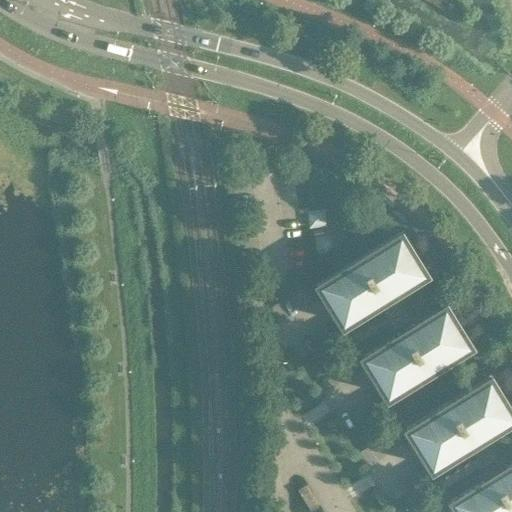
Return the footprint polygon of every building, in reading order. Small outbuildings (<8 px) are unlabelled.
[(322,212),(311,214),(312,225),(323,223),(322,212)] [(322,285),(345,324),(427,273),(403,235),(322,285)] [(471,345),(447,307),(366,357),(390,396),(471,345)] [(411,429),(435,468),(511,419),(511,411),(492,379),(411,429)] [(511,511),(511,466),(455,501),(462,511),(511,511)]
